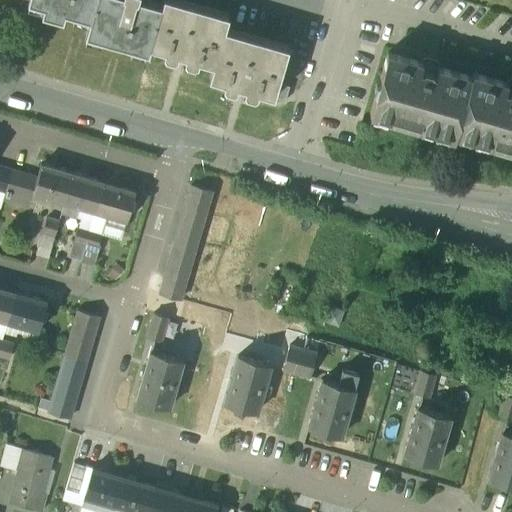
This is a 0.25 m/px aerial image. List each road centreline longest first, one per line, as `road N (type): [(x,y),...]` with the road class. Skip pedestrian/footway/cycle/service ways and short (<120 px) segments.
road 1 (residential): [(128,301),(92,425),(404,511)]
road 2 (residential): [(300,173),(511,226)]
road 3 (residential): [(0,90),(180,139)]
road 4 (residential): [(346,0),(300,173)]
road 5 (residential): [(180,139),(128,301)]
road 6 (residential): [(0,264),(128,301)]
road 7 (residential): [(180,139),(300,173)]
